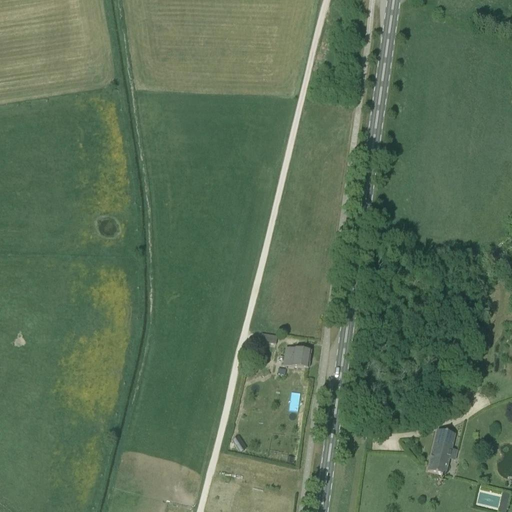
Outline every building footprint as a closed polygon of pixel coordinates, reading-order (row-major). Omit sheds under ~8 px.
[(260,344),(275,346),(276,339),(261,336),(260,344)] [(283,367),(290,368),(308,371),(310,353),(285,349),(283,367)] [(452,353),(449,365),(460,367),(463,355),(452,353)] [(462,391),(459,409),(471,411),(474,393),(462,391)] [(419,403),(422,412),(422,414),(446,408),(443,396),(419,403)] [(436,433),(427,473),(447,478),(451,462),(457,463),(459,454),(453,452),(456,438),(436,433)] [(246,451),(242,444),(235,448),(239,455),(246,451)]
